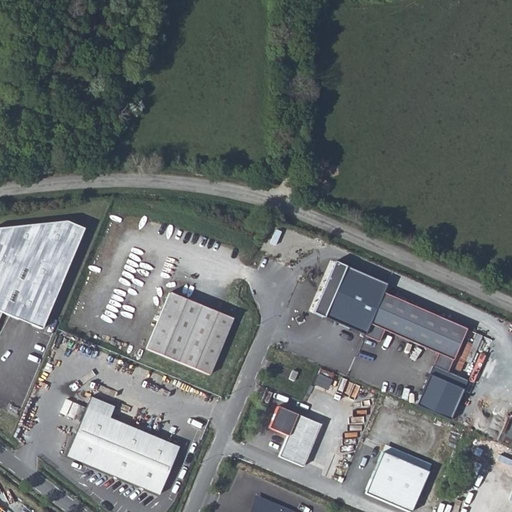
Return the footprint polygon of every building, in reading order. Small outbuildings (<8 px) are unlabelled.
[(66,222),(0,227),(0,316),(2,313),(41,329),(84,229),(66,222)] [(309,311),(364,335),(382,292),(386,285),(331,261),(309,311)] [(466,330),(382,292),(364,335),(378,342),(384,330),(437,355),(432,366),(446,373),(466,330)] [(168,294),(145,350),(208,376),(231,320),(168,294)] [(306,363),(302,371),(307,374),(311,365),(306,363)] [(313,384),(326,390),(331,378),(319,372),(313,384)] [(89,397),(84,408),(107,418),(112,407),(89,397)] [(277,407),(268,428),(287,436),(277,457),(301,468),(320,426),(277,407)] [(84,408),(64,456),(156,495),(161,485),(157,484),(159,479),(162,481),(176,448),(107,418),(84,408)] [(384,446),(363,493),(407,511),(410,511),(432,465),(384,446)] [(286,511),(256,499),(250,511),(286,511)]
